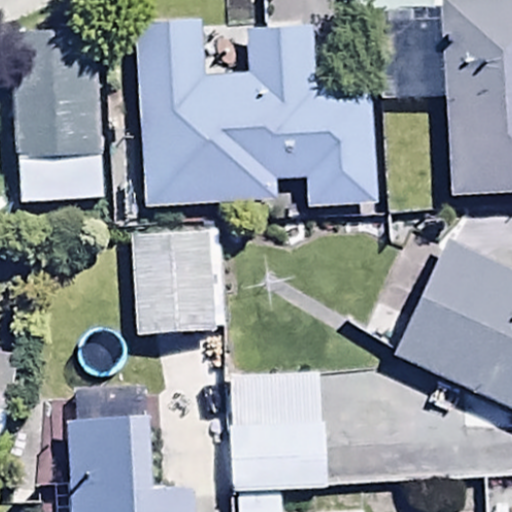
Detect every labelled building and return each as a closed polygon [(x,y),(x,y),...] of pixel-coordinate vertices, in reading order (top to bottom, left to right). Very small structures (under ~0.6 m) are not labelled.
[(348,0),(349,25),(433,20),(432,0),(348,0)] [(511,6),(437,10),(438,33),(374,36),(378,113),(442,110),(447,206),(511,202),(511,6)] [(203,26),(132,28),(138,216),(268,212),(268,193),(303,192),(304,221),(377,218),(373,98),(311,100),(309,37),(242,40),(243,85),(205,87),(203,26)] [(96,39),(9,44),(19,217),(106,212),(96,39)] [(213,239),(132,240),(134,356),(215,355),(213,239)] [(511,280),(440,249),(387,369),(511,423),(511,280)] [(323,387),(223,394),(232,511),(280,511),(280,505),(332,501),(323,387)] [(192,511),(192,505),(152,507),(149,438),(63,442),(66,511),(192,511)]
